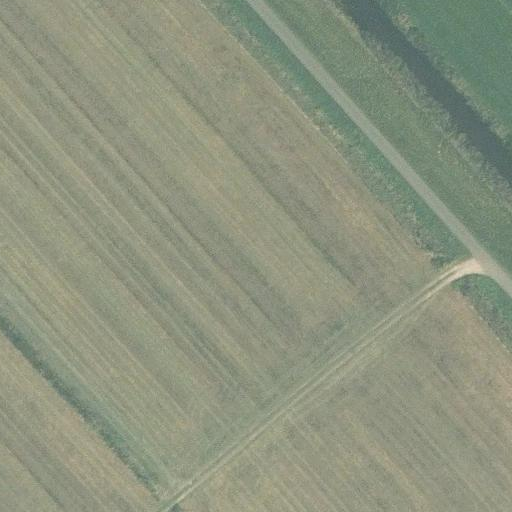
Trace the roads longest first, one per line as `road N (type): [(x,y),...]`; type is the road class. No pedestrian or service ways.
road 1 (track): [(166,511),(435,286),(467,265),(484,264)]
road 2 (unclassified): [(511,294),(249,0)]
